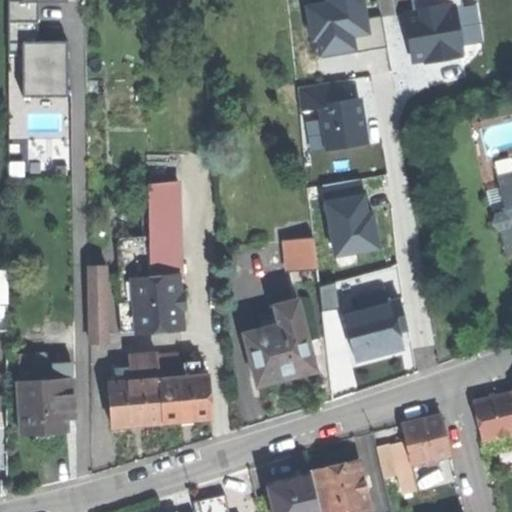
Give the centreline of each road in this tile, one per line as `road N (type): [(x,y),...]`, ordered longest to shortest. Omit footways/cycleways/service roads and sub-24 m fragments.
road 1 (residential): [(22,511),(450,384)]
road 2 (residential): [(450,384),(481,511)]
